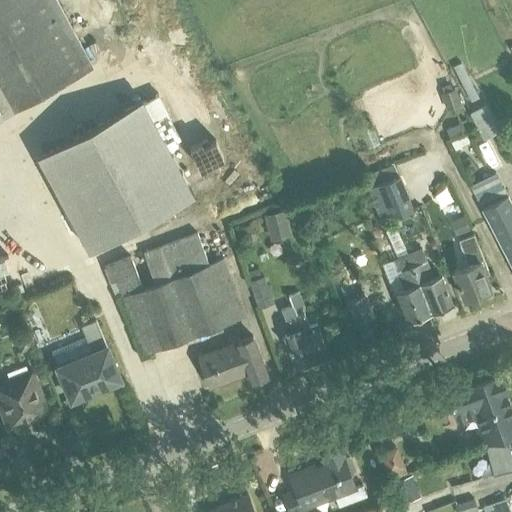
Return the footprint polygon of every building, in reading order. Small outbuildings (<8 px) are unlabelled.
[(0,0),(0,114),(93,64),(57,0),(0,0)] [(472,99),(485,92),(464,57),(452,65),(472,99)] [(443,94),(449,109),(461,105),(456,89),(443,94)] [(163,92),(153,96),(160,112),(170,107),(163,92)] [(195,191),(145,98),(39,155),(89,248),(195,191)] [(473,108),(486,138),(506,129),(493,99),(473,108)] [(461,153),(476,146),(469,131),(453,138),(461,153)] [(396,162),(363,174),(382,221),(414,208),(396,162)] [(511,204),(506,194),(495,172),(471,185),(511,263),(511,204)] [(291,232),(286,208),(266,213),(272,236),(291,232)] [(452,216),(459,232),(469,227),(462,212),(452,216)] [(395,224),(386,229),(399,257),(408,253),(409,253),(395,224)] [(155,283),(143,288),(132,258),(107,268),(117,298),(122,296),(143,353),(245,315),(223,257),(209,263),(197,232),(143,252),(155,283)] [(464,299),(490,288),(485,274),(489,272),(473,234),(458,240),(468,265),(453,271),(464,299)] [(409,253),(408,253),(431,312),(453,303),(441,273),(434,276),(422,248),(409,253)] [(431,312),(408,253),(399,257),(383,263),(394,292),(396,291),(397,292),(393,294),(397,305),(401,303),(408,321),(431,312)] [(331,273),(337,283),(344,279),(339,269),(331,273)] [(250,281),(259,307),(272,302),(263,276),(250,281)] [(317,323),(309,326),(304,312),(306,311),(299,292),(288,296),(292,306),(282,310),(286,321),(288,321),(292,333),(285,336),(296,364),(313,358),(310,350),(325,344),(317,323)] [(358,324),(375,315),(364,293),(346,302),(358,324)] [(85,334),(50,349),(57,366),(73,403),(96,393),(95,389),(121,378),(96,319),(82,325),(85,334)] [(30,330),(15,336),(21,351),(36,345),(30,330)] [(252,380),(267,375),(253,336),(199,357),(210,387),(249,372),(252,380)] [(20,423),(49,412),(32,370),(0,382),(0,409),(6,426),(19,421),(20,423)] [(477,429),(483,444),(511,433),(511,409),(505,390),(510,388),(504,373),(499,375),(499,373),(465,386),(466,387),(447,394),(457,420),(476,413),(481,428),(477,429)] [(392,426),(391,407),(371,408),(372,428),(392,426)] [(511,436),(487,446),(494,475),(511,470),(511,436)] [(392,479),(409,472),(397,444),(381,451),(392,479)] [(288,509),(281,511),(304,511),(302,507),(334,495),(339,506),(367,495),(363,484),(354,487),(349,473),(352,472),(355,468),(350,456),(345,455),(342,456),(340,449),(323,456),(326,465),(307,472),(306,469),(290,475),(296,491),(283,496),(288,509)] [(457,463),(443,467),(452,492),(465,488),(457,463)] [(412,475),(398,481),(406,501),(420,495),(412,475)] [(383,490),(373,493),(378,506),(387,502),(383,490)] [(252,511),(246,496),(207,511),(252,511)] [(474,497),(457,502),(460,511),(471,511),(478,510),(474,497)] [(485,511),(510,511),(506,499),(483,507),(485,511)]
